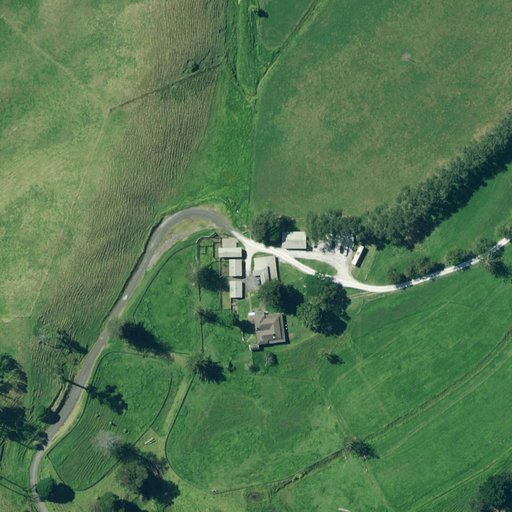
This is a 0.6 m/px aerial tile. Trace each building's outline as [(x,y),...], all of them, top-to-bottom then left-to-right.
[(308,249),(309,233),(285,232),(284,248),(308,249)] [(243,258),(243,249),(221,248),(221,257),(243,258)] [(278,288),(276,257),(256,259),(258,276),(263,276),(264,289),(278,288)] [(243,260),(232,260),(231,276),(243,277),(243,260)] [(242,298),(243,282),(231,282),(231,298),(242,298)] [(261,345),(286,342),(283,314),(268,316),(267,311),(250,313),(251,324),(255,324),(258,344),(250,345),(250,351),(262,350),(261,345)]
